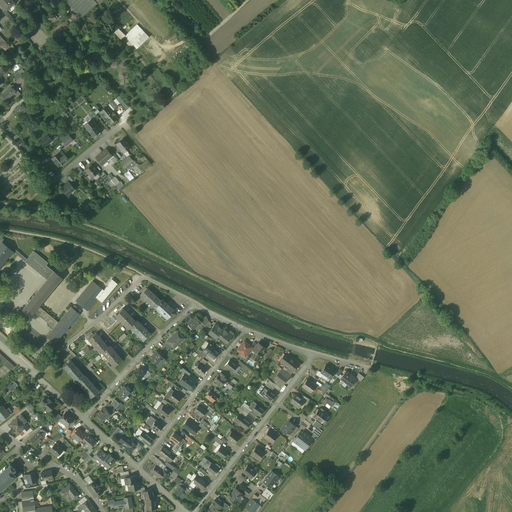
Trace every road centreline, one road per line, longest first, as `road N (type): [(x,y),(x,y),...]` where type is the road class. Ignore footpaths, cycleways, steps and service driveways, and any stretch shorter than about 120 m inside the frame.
road 1 (residential): [(82,418),(195,304),(244,329)]
road 2 (residential): [(314,354),(194,511)]
road 3 (residential): [(137,468),(244,329)]
road 4 (residential): [(118,127),(53,181),(0,118)]
road 5 (residential): [(0,432),(76,479),(102,511)]
